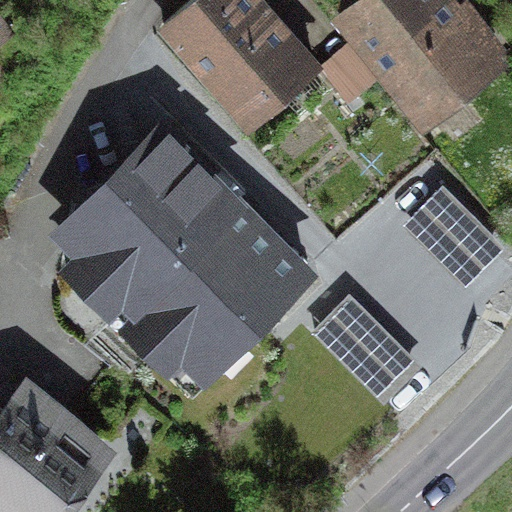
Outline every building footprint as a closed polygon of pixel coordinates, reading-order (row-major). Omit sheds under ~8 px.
[(310,65),(252,0),(187,0),(160,24),(245,122),(310,65)] [(448,13),(437,0),(354,0),(338,13),(419,112),(485,58),(464,32),(474,24),(458,4),(448,13)] [(303,269),(172,146),(85,238),(141,291),(130,303),(204,373),(303,269)] [(466,284),(502,251),(443,189),(407,222),(466,284)] [(383,402),(419,365),(350,299),(314,336),(383,402)] [(0,503),(11,511),(44,511),(53,502),(60,508),(68,507),(83,487),(83,479),(75,473),(96,447),(23,388),(3,414),(0,411),(0,503)]
